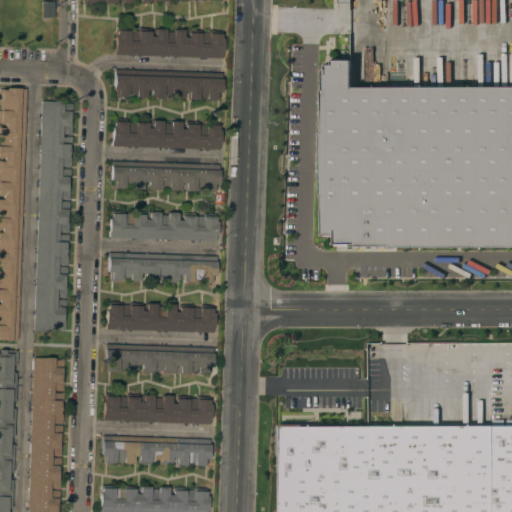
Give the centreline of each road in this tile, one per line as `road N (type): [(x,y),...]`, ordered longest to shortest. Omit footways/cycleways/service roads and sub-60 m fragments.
road 1 (tertiary): [(256,0),(237,511)]
road 2 (residential): [(79,511),(92,92)]
road 3 (tertiary): [(246,320),(511,317)]
